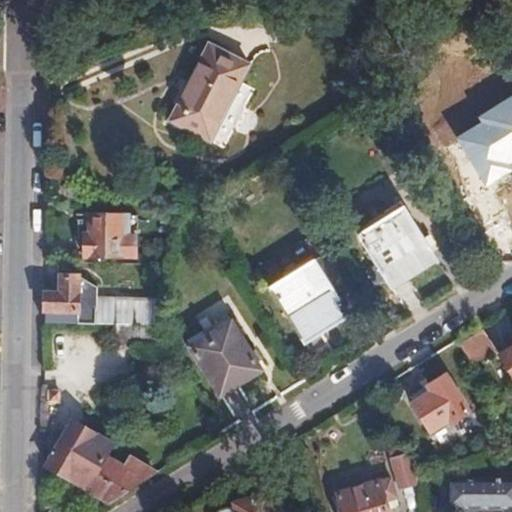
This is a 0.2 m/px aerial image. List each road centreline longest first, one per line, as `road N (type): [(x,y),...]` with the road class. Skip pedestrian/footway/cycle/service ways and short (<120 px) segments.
road 1 (residential): [(20,18),(14,511)]
road 2 (residential): [(511,277),(130,511)]
